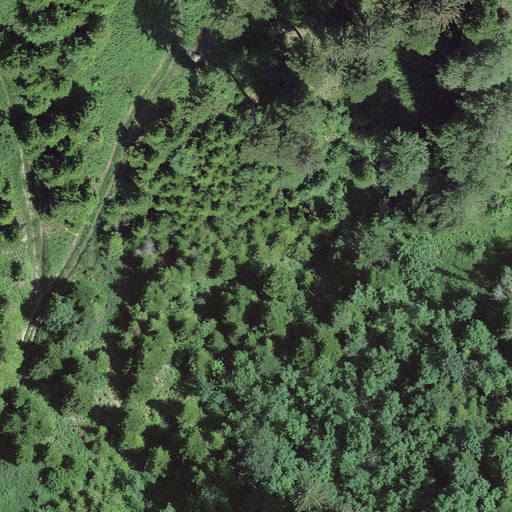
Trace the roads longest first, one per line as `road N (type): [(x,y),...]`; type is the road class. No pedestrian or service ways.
road 1 (track): [(184,0),(179,55),(71,275),(0,456)]
road 2 (track): [(0,38),(71,275)]
road 3 (track): [(511,63),(437,71),(401,50),(375,0)]
